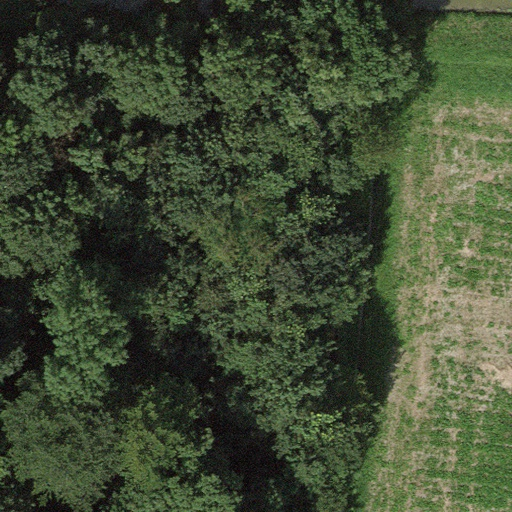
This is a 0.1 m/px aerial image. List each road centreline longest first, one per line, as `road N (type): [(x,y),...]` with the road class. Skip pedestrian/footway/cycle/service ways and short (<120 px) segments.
road 1 (track): [(385,64),(342,511)]
road 2 (track): [(128,511),(0,423)]
